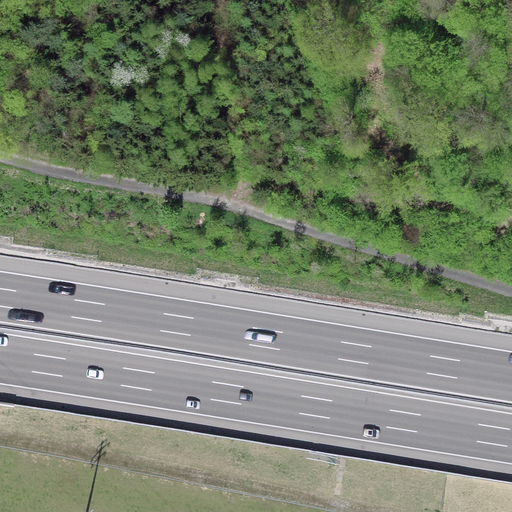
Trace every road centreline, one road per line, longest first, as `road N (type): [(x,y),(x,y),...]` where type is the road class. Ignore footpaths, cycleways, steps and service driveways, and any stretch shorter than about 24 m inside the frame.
road 1 (track): [(0,156),(209,199),(511,290)]
road 2 (motorway): [(0,358),(511,438)]
road 3 (motorway): [(511,376),(0,296)]
